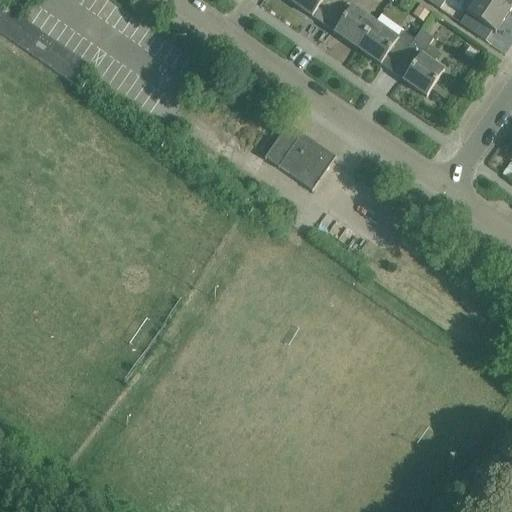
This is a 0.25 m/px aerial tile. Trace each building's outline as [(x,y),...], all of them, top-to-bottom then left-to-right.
[(6,14),(0,9),(0,5),(3,0),(0,0),(0,34),(74,87),(84,72),(87,68),(88,67),(21,20),(8,11),(6,14)] [(290,0),(288,4),(322,28),(340,3),(341,0),(290,0)] [(441,0),(421,0),(437,11),(444,2),(441,0)] [(447,0),(442,12),(461,21),(468,7),(451,0),(447,0)] [(507,16),(484,0),(475,0),(464,16),(493,35),(507,16)] [(511,0),(484,0),(507,16),(511,7),(511,0)] [(322,28),(356,52),(375,27),(340,3),(322,28)] [(356,52),(391,76),(414,42),(403,34),(397,42),(375,27),(356,52)] [(414,42),(391,76),(426,100),(443,74),(433,67),(440,57),(428,49),(433,42),(420,33),(414,42)] [(264,162),(310,195),(334,160),(288,127),(264,162)] [(432,274),(438,264),(419,252),(413,263),(432,274)]
